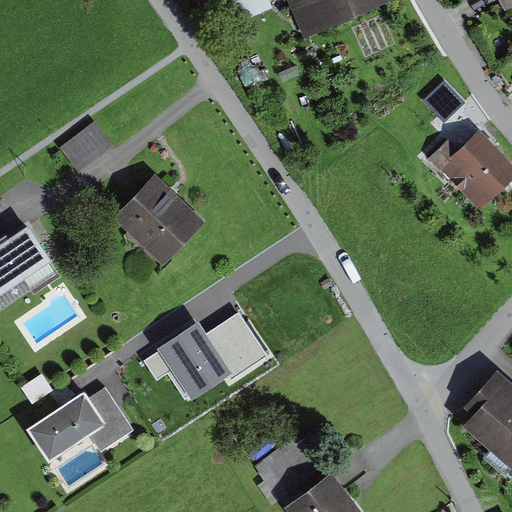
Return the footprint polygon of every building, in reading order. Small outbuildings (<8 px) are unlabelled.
[(273,0),(239,0),(248,17),(275,4),(273,0)] [(292,0),(309,37),(393,0),(292,0)] [(79,170),(113,145),(96,121),(61,145),(79,170)] [(511,182),(511,155),(488,128),(453,159),(443,147),(425,163),(439,179),(448,170),(482,208),(511,182)] [(165,175),(119,215),(168,269),(214,229),(165,175)] [(0,243),(0,298),(59,257),(35,223),(2,246),(0,243)] [(201,327),(169,348),(198,391),(230,370),(201,327)] [(511,372),(505,366),(471,404),(480,412),(470,424),(496,447),(489,455),(511,474),(511,372)] [(96,389),(33,428),(57,467),(102,436),(110,451),(137,431),(110,388),(100,396),(96,389)] [(299,436),(254,466),(279,503),(324,473),(299,436)] [(294,504),(300,511),(369,511),(338,471),(294,504)]
